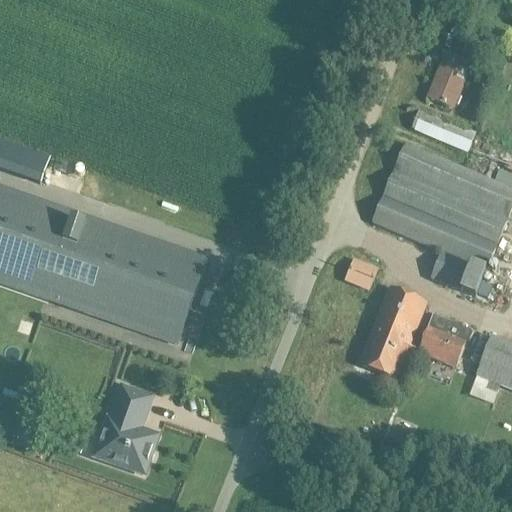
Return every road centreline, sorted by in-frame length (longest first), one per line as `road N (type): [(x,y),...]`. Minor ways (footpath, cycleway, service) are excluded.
road 1 (unclassified): [(219,511),(351,166)]
road 2 (track): [(241,456),(486,511)]
road 3 (track): [(351,166),(415,0)]
